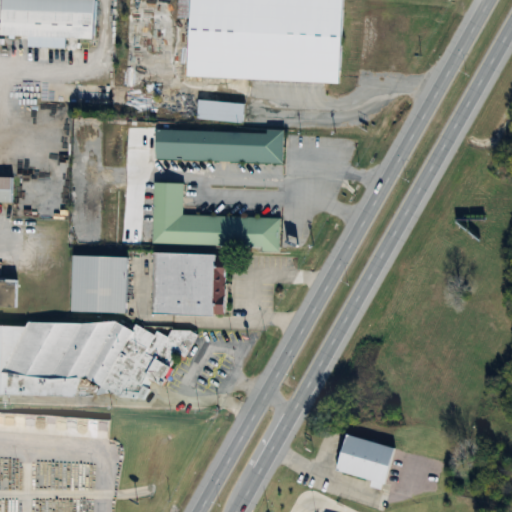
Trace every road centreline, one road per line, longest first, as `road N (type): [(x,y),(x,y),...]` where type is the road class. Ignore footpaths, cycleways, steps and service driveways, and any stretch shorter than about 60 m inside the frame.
road 1 (primary): [(488,0),(197,511)]
road 2 (primary): [(234,511),(511,23)]
